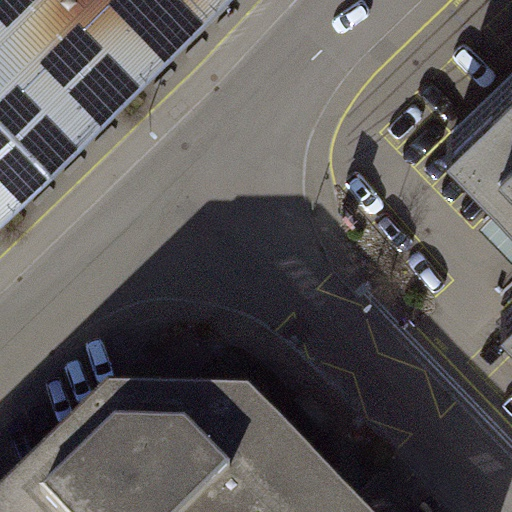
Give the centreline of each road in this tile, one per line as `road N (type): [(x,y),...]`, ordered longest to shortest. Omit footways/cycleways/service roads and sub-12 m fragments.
road 1 (unclassified): [(183,180),(503,511)]
road 2 (unclassified): [(363,0),(183,180)]
road 3 (residential): [(183,180),(0,356)]
